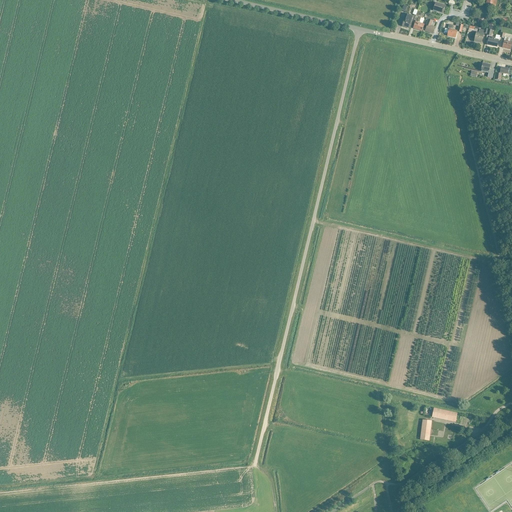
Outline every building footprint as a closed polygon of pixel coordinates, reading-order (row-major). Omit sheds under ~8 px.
[(436,3),(433,11),(443,14),(445,6),(436,3)] [(415,24),(414,29),(422,31),(422,30),(423,30),(423,29),(422,29),(424,25),(419,23),(421,17),(423,18),(424,14),(417,11),(416,15),(414,20),(416,21),(415,24)] [(413,20),(414,20),(416,15),(414,15),(414,16),(409,15),(408,17),(405,16),(404,19),(405,19),(402,27),(410,29),(412,22),(413,20)] [(434,19),(429,17),(428,20),(429,20),(426,26),(427,26),(425,31),(433,34),(435,28),(431,26),(432,22),(433,22),(434,19)] [(468,29),(469,26),(456,23),(455,26),(459,27),(458,32),(461,33),(462,28),(468,29)] [(452,30),(453,26),(449,25),(448,30),(449,30),(447,36),(455,38),(457,31),(452,30)] [(487,35),(488,30),(485,29),(484,31),(479,30),(478,34),(476,33),(474,42),(481,43),(484,34),(487,35)] [(503,48),(511,50),(511,43),(511,39),(505,38),(506,35),(502,34),(499,44),(502,44),(504,44),(503,48)] [(487,45),(497,47),(499,40),(495,39),(495,38),(492,37),(491,39),(488,39),(487,45)] [(483,64),(481,68),(481,72),(488,74),(488,77),(492,79),(494,70),(490,69),(491,65),(483,64)] [(456,420),(457,414),(434,408),(432,417),(456,422),(456,420)] [(432,421),(430,421),(423,420),(420,440),(429,441),(430,437),(432,421)]
